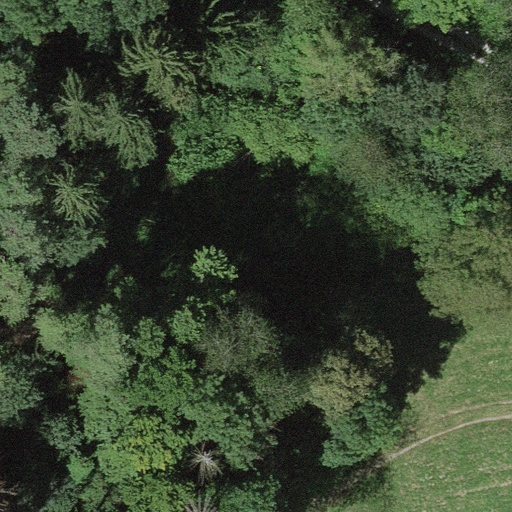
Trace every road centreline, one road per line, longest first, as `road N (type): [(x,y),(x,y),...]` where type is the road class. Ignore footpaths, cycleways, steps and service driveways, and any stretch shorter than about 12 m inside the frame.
road 1 (track): [(305,511),(414,432),(511,406)]
road 2 (track): [(379,0),(511,69)]
